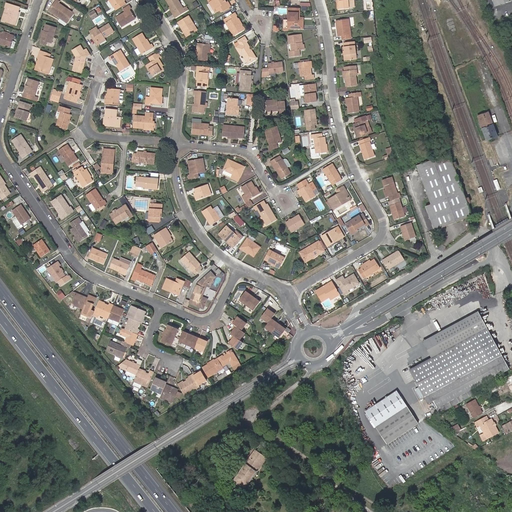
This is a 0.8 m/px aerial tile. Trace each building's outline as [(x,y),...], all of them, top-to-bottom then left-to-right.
[(49,11),(67,24),(74,15),(58,4),(60,3),(56,0),(49,11)] [(165,0),(170,7),(174,13),(172,14),(175,18),(186,11),(184,7),(182,8),(177,0),(165,0)] [(207,0),(215,13),(219,10),(221,12),(230,7),(227,2),(226,2),(224,0),(207,0)] [(8,9),(4,22),(14,25),(19,12),(17,11),(19,7),(6,3),(4,8),(5,8),(8,9)] [(121,28),(136,19),(130,10),(132,9),(129,6),(123,10),(125,13),(116,19),(121,28)] [(300,19),(300,17),(300,8),(289,8),(288,20),(288,28),(303,28),(303,24),(301,24),(301,19),(300,19)] [(236,16),(234,12),(226,17),(228,21),(226,22),(234,36),(243,30),(238,23),(239,22),(237,18),(236,16)] [(186,22),(180,26),(187,37),(197,31),(188,16),(184,19),(186,22)] [(342,38),(352,37),(349,17),(336,18),(336,25),(338,25),(338,27),(337,27),(338,34),(341,34),(342,38)] [(98,43),(104,39),(105,38),(114,33),(109,24),(98,31),(92,34),(98,43)] [(44,32),(41,41),(40,44),(46,46),(47,43),(51,44),(56,28),(46,25),(44,32)] [(8,36),(0,34),(0,33),(0,44),(5,46),(6,46),(10,47),(13,38),(8,36)] [(104,39),(98,43),(92,34),(91,35),(90,36),(96,46),(100,44),(101,46),(107,41),(105,38),(104,39)] [(150,46),(146,40),(142,34),(133,40),(143,55),(154,48),(152,44),(151,46),(150,46)] [(300,42),(299,34),(288,35),(290,45),(291,44),(292,50),(289,51),(290,56),(300,55),(299,50),(300,50),(303,49),(302,44),(302,42),(300,42)] [(250,51),(252,50),(247,41),(245,37),(238,41),(241,45),(236,47),(241,55),(243,54),(248,62),(256,58),(253,51),(251,52),(250,51)] [(346,49),(347,58),(356,58),(354,40),(344,41),(344,45),(345,50),(346,49)] [(207,52),(208,44),(197,43),(197,50),(196,52),(196,60),(205,61),(207,61),(207,52)] [(84,51),(80,46),(72,51),(76,58),(73,70),(82,72),(85,61),(84,59),(86,58),(90,56),(86,50),(84,51)] [(113,60),(117,66),(121,72),(130,67),(120,51),(109,58),(111,62),(112,61),(113,60)] [(41,60),(37,71),(50,75),(54,60),(46,57),(47,54),(40,52),(38,59),(39,60),(41,60)] [(164,71),(158,59),(161,58),(158,53),(150,58),(152,62),(152,63),(147,66),(154,77),(164,71)] [(312,74),(310,61),(299,62),(301,76),(305,76),(306,79),(314,79),(314,74),(312,74)] [(283,62),(268,64),(268,68),(264,69),(266,76),(269,75),(269,74),(284,72),(283,62)] [(347,75),(345,75),(346,86),(357,85),(355,74),(357,74),(356,64),(344,66),(345,70),(346,70),(347,75)] [(198,79),(198,80),(197,86),(208,87),(209,72),(205,71),(204,71),(205,67),(197,66),(197,71),(198,71),(198,77),(199,77),(199,80),(198,79)] [(251,83),(251,81),(252,75),(251,75),(251,71),(241,70),(240,75),(242,75),(240,90),(250,91),(251,83)] [(26,86),(26,88),(24,94),(22,98),(36,102),(38,98),(34,97),(39,83),(28,79),(26,86)] [(77,99),(79,93),(80,90),(81,86),(80,86),(72,83),(70,82),(67,91),(65,99),(76,102),(77,99)] [(304,85),(304,86),(306,103),(317,102),(315,94),(314,84),(304,85)] [(161,104),(162,97),(162,90),(151,88),(151,98),(147,97),(146,104),(150,105),(150,104),(150,103),(161,104)] [(108,101),(106,101),(106,104),(119,105),(120,90),(109,89),(109,95),(108,101)] [(58,102),(61,94),(54,92),(51,99),(58,102)] [(196,96),(195,105),(194,113),(204,114),(206,93),(195,92),(194,96),(196,96)] [(349,104),(348,104),(349,113),(359,111),(358,97),(361,96),(361,92),(349,93),(350,97),(348,97),(349,104)] [(237,107),(237,106),(238,99),(228,98),(227,114),(236,115),(236,114),(240,115),(240,108),(237,107)] [(266,112),(278,111),(278,113),(286,112),(285,102),(278,102),(278,100),(265,101),(266,112)] [(19,111),(17,119),(27,122),(31,106),(20,103),(17,110),(19,111)] [(305,110),(307,130),(316,129),(315,125),(318,125),(316,109),(305,110)] [(107,110),(106,117),(106,125),(116,126),(117,110),(107,110)] [(485,140),(498,136),(490,110),(477,114),(485,140)] [(69,123),(70,121),(71,116),(61,113),(57,128),(67,131),(69,123)] [(133,128),(144,129),(154,130),(154,128),(155,124),(155,122),(150,122),(150,118),(153,118),(154,114),(146,113),(145,117),(135,116),(133,128)] [(356,129),(358,137),(372,132),(370,127),(366,129),(366,128),(363,121),(367,119),(366,115),(356,118),(357,122),(356,123),(354,124),(356,129)] [(106,125),(106,117),(105,117),(104,126),(116,127),(116,126),(106,125)] [(192,134),(200,135),(203,135),(208,135),(208,136),(212,137),(213,128),(209,127),(209,125),(193,124),(192,134)] [(228,139),(238,140),(239,138),(244,139),(245,127),(223,126),(222,137),(228,137),(228,139)] [(270,146),(271,150),(278,148),(277,143),(282,142),(277,126),(267,129),(270,138),(268,139),(269,143),(270,146)] [(326,152),(325,144),(325,136),(322,137),(322,133),(311,135),(311,139),(314,139),(316,153),(326,152)] [(33,152),(21,134),(12,141),(20,153),(19,154),(22,159),(33,152)] [(370,137),(359,141),(363,151),(363,153),(366,160),(375,157),(370,141),(371,141),(370,137)] [(74,155),(72,152),(67,145),(59,151),(69,167),(78,161),(74,155)] [(113,165),(115,166),(116,151),(105,150),(103,170),(105,170),(112,171),(113,165)] [(157,155),(148,154),(145,154),(138,153),(138,155),(134,155),(134,163),(156,165),(157,155)] [(274,164),(277,170),(282,179),(291,173),(287,167),(292,165),(288,159),(287,159),(286,159),(285,159),(284,159),(283,160),(282,159),(281,160),(279,156),(271,161),(273,165),(274,164)] [(204,158),(190,161),(192,170),(190,171),(191,174),(192,179),(198,178),(199,178),(198,174),(206,173),(204,158)] [(237,165),(229,161),(224,170),(233,173),(232,178),(239,181),(241,177),(245,167),(237,163),(237,165)] [(333,164),(323,169),(327,175),(331,182),(333,186),(343,180),(333,164)] [(114,175),(115,166),(113,165),(112,171),(105,170),(105,174),(114,175)] [(31,173),(44,192),(54,186),(41,167),(31,173)] [(91,178),(86,170),(85,171),(83,168),(75,173),(85,188),(94,182),(91,178)] [(0,195),(3,200),(11,194),(4,185),(5,184),(0,175),(0,195)] [(390,196),(392,200),(402,197),(400,193),(398,193),(393,176),(383,180),(385,186),(387,185),(388,189),(387,189),(385,190),(387,197),(390,196)] [(147,188),(160,190),(160,180),(138,178),(138,187),(147,188)] [(299,190),(302,195),(306,202),(307,202),(316,196),(306,179),(298,184),(300,189),(299,190)] [(259,195),(256,188),(252,182),(242,187),(247,194),(243,197),(247,204),(251,201),(250,200),(259,195)] [(196,193),(198,200),(212,195),(208,184),(201,187),(200,183),(193,185),(194,189),(196,193)] [(334,208),(341,204),(341,203),(349,197),(344,189),(346,189),(344,186),(343,187),(337,190),(336,191),(337,193),(329,199),(334,208)] [(341,203),(341,204),(351,198),(346,189),(344,189),(349,197),(341,203)] [(99,196),(100,195),(96,190),(87,196),(98,211),(107,205),(105,201),(104,202),(101,197),(100,197),(99,196)] [(58,215),(62,220),(75,212),(71,206),(70,207),(62,195),(52,201),(60,213),(58,215)] [(268,225),(278,219),(268,204),(266,204),(264,200),(254,206),(257,211),(258,209),(268,225)] [(391,206),(396,220),(406,216),(401,202),(391,206)] [(31,219),(21,205),(13,211),(22,225),(31,219)] [(161,223),(161,219),(161,215),(160,215),(161,205),(152,205),(151,213),(150,221),(150,222),(161,223)] [(118,212),(114,214),(111,216),(116,225),(129,217),(128,215),(131,213),(127,206),(118,212)] [(208,216),(213,225),(221,220),(215,210),(214,211),(212,207),(203,212),(206,217),(208,216)] [(292,219),(290,220),(286,222),(292,232),(305,224),(299,214),(292,219)] [(351,232),(357,229),(365,224),(365,226),(369,224),(364,214),(362,216),(361,215),(360,215),(346,224),(351,232)] [(12,218),(19,228),(22,225),(15,216),(12,218)] [(75,236),(79,241),(87,235),(85,233),(89,230),(82,222),(78,218),(70,223),(73,228),(70,230),(75,236)] [(108,222),(104,220),(100,226),(105,229),(108,222)] [(404,232),(405,235),(407,239),(416,236),(411,222),(401,226),(404,232)] [(220,235),(223,238),(224,237),(229,241),(228,242),(231,245),(239,237),(237,235),(234,233),(228,227),(220,235)] [(168,233),(169,233),(167,229),(155,237),(163,249),(174,242),(172,238),(168,233)] [(335,243),(341,239),(339,236),(335,229),(323,237),(328,247),(333,244),(332,243),(334,242),(335,243)] [(239,237),(242,239),(244,237),(237,230),(234,233),(237,235),(239,237)] [(102,235),(97,233),(94,239),(100,242),(102,235)] [(242,239),(239,237),(231,245),(234,248),(242,239)] [(44,239),(33,245),(41,258),(52,251),(44,239)] [(248,253),(250,254),(255,258),(262,248),(248,239),(241,249),(244,252),(245,251),(248,253)] [(153,242),(146,246),(151,254),(158,250),(153,242)] [(313,260),(315,258),(326,253),(320,242),(301,253),(307,263),(313,260)] [(265,259),(269,261),(273,263),(274,261),(281,265),(282,266),(286,258),(271,249),(265,259)] [(90,259),(97,262),(100,263),(105,265),(109,256),(94,250),(90,259)] [(389,269),(405,260),(400,251),(383,261),(386,267),(387,266),(389,269)] [(194,259),(195,258),(191,252),(183,259),(193,272),(194,271),(196,274),(203,269),(201,266),(201,265),(197,260),(196,261),(194,259)] [(370,262),(361,268),(366,276),(380,268),(374,259),(370,262)] [(111,268),(120,273),(127,275),(131,267),(114,260),(111,268)] [(60,265),(57,261),(47,269),(50,273),(58,282),(60,281),(63,285),(72,277),(70,275),(68,274),(66,276),(59,266),(60,265)] [(142,282),(144,283),(153,286),(157,277),(142,270),(137,280),(142,282)] [(212,273),(203,281),(207,286),(210,284),(214,284),(214,280),(216,278),(212,273)] [(347,282),(346,281),(344,277),(338,281),(346,295),(350,293),(349,291),(360,285),(355,276),(348,280),(348,281),(347,282)] [(172,291),(180,295),(186,283),(179,280),(177,284),(168,280),(164,289),(172,292),(172,291)] [(203,281),(198,286),(205,289),(207,286),(203,281)] [(340,293),(333,281),(317,291),(323,301),(331,297),(332,299),(337,296),(336,295),(340,293)] [(205,289),(198,286),(190,304),(201,309),(205,307),(208,300),(201,298),(205,289)] [(254,297),(255,295),(252,293),(251,294),(249,293),(247,291),(240,299),(248,305),(254,297)] [(82,310),(87,298),(76,294),(73,292),(69,295),(75,297),(71,305),(82,310)] [(80,314),(92,319),(93,315),(94,313),(99,302),(99,301),(100,300),(89,295),(87,298),(82,310),(80,314)] [(259,298),(255,295),(254,297),(248,305),(255,311),(261,302),(259,300),(257,299),(259,298)] [(112,309),(113,305),(110,304),(109,306),(105,304),(99,302),(94,313),(100,316),(108,319),(108,318),(112,309)] [(113,320),(119,323),(124,310),(113,305),(112,309),(117,312),(113,320)] [(131,305),(126,317),(129,318),(140,323),(142,318),(141,318),(144,311),(131,305)] [(108,318),(113,320),(117,312),(112,309),(108,318)] [(276,315),(277,314),(274,311),(273,312),(272,312),(269,309),(262,318),(269,323),(273,319),(273,318),(274,317),(276,315)] [(423,342),(431,357),(487,327),(479,311),(423,342)] [(235,320),(233,323),(236,325),(243,330),(248,324),(240,317),(239,317),(237,320),(236,321),(235,320)] [(140,323),(129,318),(124,329),(134,333),(136,328),(137,328),(140,323)] [(276,321),(273,319),(269,323),(266,328),(273,333),(280,338),(287,330),(284,327),(283,327),(284,325),(281,324),(278,321),(277,322),(276,321)] [(167,334),(176,337),(180,329),(170,325),(169,328),(168,330),(167,329),(165,333),(167,334)] [(238,350),(239,350),(244,343),(241,340),(246,333),(243,330),(236,325),(234,328),(235,330),(234,331),(232,334),(234,335),(232,339),(233,340),(232,341),(230,344),(238,350)] [(510,369),(487,327),(431,357),(409,369),(428,404),(434,401),(440,413),(474,395),(471,390),(510,369)] [(130,345),(133,346),(135,341),(136,339),(138,335),(137,334),(134,333),(124,329),(122,328),(120,334),(127,338),(125,342),(130,345)] [(188,345),(192,335),(192,334),(187,332),(187,333),(183,332),(179,342),(188,345)] [(173,346),(176,337),(167,334),(165,333),(164,336),(165,337),(165,339),(163,342),(173,346)] [(196,349),(201,337),(195,335),(195,337),(192,335),(188,345),(196,349)] [(207,340),(201,337),(196,349),(205,352),(209,343),(206,341),(207,340)] [(106,351),(123,358),(125,352),(127,348),(129,349),(130,345),(125,342),(122,341),(120,346),(110,341),(106,351)] [(222,355),(218,358),(219,359),(219,360),(223,367),(229,363),(230,363),(235,371),(242,367),(232,349),(226,352),(227,354),(223,356),(222,355)] [(203,368),(208,378),(224,368),(223,367),(219,360),(219,359),(215,361),(208,365),(203,368)] [(140,366),(126,360),(118,366),(121,369),(136,375),(140,366)] [(146,371),(139,369),(136,375),(134,382),(141,385),(147,388),(154,372),(150,371),(149,374),(145,373),(146,371)] [(193,376),(199,386),(207,381),(201,372),(198,373),(197,374),(196,373),(193,375),(193,376)] [(178,386),(184,396),(199,387),(199,386),(193,376),(189,378),(186,380),(186,381),(184,383),(178,386)] [(167,383),(156,378),(151,390),(162,395),(166,385),(167,383)] [(162,395),(160,399),(172,404),(175,396),(178,391),(178,390),(166,385),(162,395)] [(396,390),(365,411),(375,427),(407,406),(396,390)] [(480,409),(479,407),(476,400),(467,405),(474,418),(483,413),(480,409)] [(375,427),(387,444),(418,423),(407,406),(375,427)] [(487,416),(475,423),(478,427),(481,426),(488,439),(499,433),(492,420),(490,421),(487,416)] [(511,419),(503,425),(507,433),(511,430),(511,419)] [(457,424),(449,428),(452,434),(460,430),(457,424)] [(494,449),(506,443),(503,437),(491,443),(494,449)] [(265,457),(252,448),(230,479),(242,488),(248,479),(251,481),(253,479),(250,477),(265,457)]
